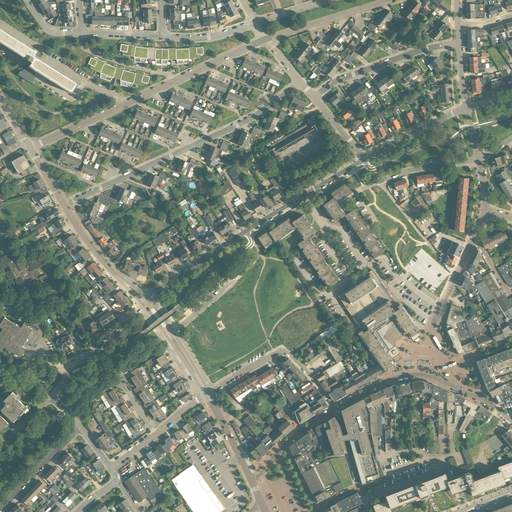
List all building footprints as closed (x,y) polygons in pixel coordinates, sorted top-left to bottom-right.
[(150,0),(143,0),(144,5),(141,5),(141,8),(151,7),(150,0)] [(442,1),(440,0),(431,0),(431,1),(434,3),(430,8),(434,11),(442,1)] [(224,4),(228,11),(234,8),(231,1),(224,4)] [(410,8),(415,13),(421,5),(416,1),(410,8)] [(449,7),(442,1),(434,11),(437,13),(441,9),(445,12),(449,7)] [(46,2),(39,6),(43,11),(49,7),(46,2)] [(497,14),(495,7),(494,3),(491,4),(492,8),(489,9),(489,7),(485,7),(485,14),(491,13),(491,15),(497,14)] [(485,19),(485,14),(485,7),(485,5),(467,4),(467,19),(485,19)] [(495,7),(497,14),(503,12),(501,5),(495,7)] [(54,11),(51,6),(49,7),(43,11),(46,16),(48,15),(51,20),(57,16),(54,11)] [(228,11),(223,13),(220,15),(218,16),(219,20),(220,21),(218,22),(219,24),(221,23),(221,24),(227,20),(225,16),(222,18),(221,17),(229,13),(231,18),(238,14),(234,8),(228,11)] [(415,13),(410,8),(404,16),(409,20),(415,13)] [(208,11),(208,12),(210,26),(216,25),(215,14),(212,14),(211,9),(208,10),(208,11)] [(381,17),(386,21),(392,14),(387,10),(381,17)] [(181,14),(171,15),(171,21),(173,21),(173,25),(181,25),(181,14)] [(438,29),(443,34),(448,27),(444,23),(447,20),(442,16),(439,20),(443,23),(438,29)] [(72,17),(64,17),(65,24),(67,23),(67,26),(72,26),(72,23),(72,17)] [(386,21),(381,17),(376,24),(372,21),(368,26),(374,31),(378,26),(381,28),(386,21)] [(497,27),(499,34),(502,43),(505,42),(502,33),(505,32),(503,25),(497,27)] [(34,70),(72,94),(79,83),(36,56),(38,52),(0,27),(0,42),(32,63),(29,67),(30,68),(29,70),(26,69),(18,74),(33,84),(35,74),(32,73),(34,70)] [(443,34),(438,29),(434,27),(428,34),(425,31),(423,33),(429,38),(431,36),(437,41),(443,34)] [(491,29),(493,36),(499,34),(497,27),(491,29)] [(408,36),(412,40),(418,33),(413,29),(408,36)] [(333,37),(338,41),(344,34),(339,30),(333,37)] [(469,43),(476,42),(476,38),(484,38),(484,36),(490,35),(488,30),(484,30),(476,30),(468,30),(469,43)] [(363,44),(371,51),(377,44),(370,38),(374,35),(370,32),(367,36),(369,37),(363,44)] [(404,33),(400,39),(402,41),(401,42),(407,47),(412,40),(408,36),(404,33)] [(343,45),(338,41),(333,37),(327,44),(332,48),(334,45),(339,49),(343,45)] [(317,41),(323,46),(326,43),(320,38),(317,41)] [(323,46),(317,41),(315,44),(321,49),(323,46)] [(476,42),(469,43),(470,53),(478,52),(478,48),(481,48),(480,42),(476,42)] [(301,51),(306,55),(308,57),(315,49),(312,47),(311,48),(307,44),(301,51)] [(371,51),(363,44),(357,51),(360,53),(360,54),(365,58),(371,51)] [(129,60),(132,45),(128,45),(128,46),(121,45),(120,51),(123,52),(123,56),(129,56),(128,60),(129,60)] [(132,45),(129,60),(130,60),(131,57),(134,58),(135,62),(140,63),(142,48),(136,47),(136,46),(132,45)] [(142,48),(140,63),(145,63),(147,59),(150,59),(149,65),(150,66),(152,48),(148,47),(148,48),(142,48)] [(192,48),(194,62),(195,62),(195,59),(200,58),(201,55),(204,54),(203,48),(196,48),(196,47),(192,48)] [(152,48),(150,66),(152,66),(152,59),(155,60),(156,64),(161,64),(162,49),(156,49),(156,48),(152,48)] [(182,49),(183,64),(188,64),(189,60),(192,59),(193,62),(194,62),(192,48),(188,48),(188,49),(182,49)] [(162,49),(161,64),(167,65),(168,60),(171,60),(171,66),(172,66),(172,49),(168,49),(168,50),(162,49)] [(172,49),(172,66),(173,66),(173,60),(176,60),(178,65),(183,64),(182,49),(176,50),(176,49),(172,49)] [(306,55),(301,51),(295,58),(299,61),(298,63),(301,66),(303,64),(302,63),(304,61),(301,60),(306,55)] [(350,56),(351,57),(349,59),(352,62),(353,60),(354,60),(358,55),(354,52),(350,56)] [(331,66),(336,70),(342,63),(334,57),(328,64),(331,66)] [(95,75),(101,61),(98,60),(97,61),(91,58),(88,64),(91,65),(90,69),(96,71),(94,74),(95,75)] [(247,69),(250,61),(245,59),(242,67),(247,69)] [(434,69),(441,64),(437,59),(430,64),(434,69)] [(105,80),(110,66),(104,64),(105,63),(101,61),(95,75),(96,75),(98,72),(101,74),(100,78),(105,80)] [(255,63),(250,61),(247,69),(252,71),(255,63)] [(257,73),(260,65),(255,63),(252,71),(257,73)] [(441,64),(434,69),(432,71),(437,77),(446,70),(441,64)] [(482,64),(470,65),(471,73),(485,72),(485,69),(486,69),(486,64),(483,64),(482,64)] [(260,65),(257,73),(262,75),(265,67),(260,65)] [(114,85),(120,68),(116,67),(116,68),(110,66),(105,80),(110,82),(112,78),(115,79),(113,85),(114,85)] [(336,70),(331,66),(325,73),(330,77),(336,70)] [(407,72),(412,78),(418,74),(419,75),(421,74),(418,69),(416,71),(413,67),(407,72)] [(125,87),(129,72),(124,70),(124,69),(120,68),(114,85),(115,86),(117,80),(120,81),(120,85),(125,87)] [(270,79),(273,71),(268,68),(265,76),(270,79)] [(273,71),(270,79),(275,81),(278,73),(273,71)] [(506,80),(504,72),(503,71),(500,72),(496,73),(496,74),(501,74),(503,80),(501,80),(500,78),(497,79),(498,82),(499,89),(506,88),(504,81),(507,80),(507,79),(506,80)] [(136,88),(139,74),(136,73),(135,74),(129,72),(125,87),(130,88),(133,84),(135,85),(135,88),(136,88)] [(414,82),(412,78),(407,72),(401,76),(404,80),(402,81),(405,86),(409,83),(410,85),(414,82)] [(278,73),(275,81),(280,83),(283,75),(278,73)] [(139,74),(136,88),(137,89),(138,85),(143,87),(146,83),(148,84),(150,77),(143,76),(143,75),(139,74)] [(210,86),(213,78),(208,76),(205,84),(210,86)] [(382,81),(387,88),(393,83),(388,76),(382,81)] [(218,80),(213,78),(210,86),(215,89),(218,80)] [(476,80),(472,80),(473,87),(483,85),(484,85),(484,78),(483,78),(480,79),(479,78),(476,79),(476,80)] [(218,80),(215,89),(220,91),(223,83),(218,80)] [(387,88),(382,81),(376,85),(382,93),(383,93),(385,94),(389,91),(387,88)] [(499,89),(498,82),(494,83),(494,82),(491,82),(493,90),(499,89)] [(223,83),(220,91),(225,93),(228,85),(223,83)] [(447,84),(435,85),(432,85),(432,92),(441,91),(442,103),(439,103),(439,109),(447,105),(447,103),(449,102),(447,84)] [(367,90),(363,85),(357,90),(362,97),(364,101),(368,98),(369,98),(371,97),(369,94),(371,93),(368,89),(367,90)] [(483,85),(473,87),(474,93),(474,95),(477,94),(476,92),(478,92),(478,93),(484,93),(483,85)] [(362,97),(357,90),(351,94),(358,104),(363,101),(361,98),(362,97)] [(231,102),(234,94),(229,92),(225,100),(231,102)] [(174,103),(178,95),(173,93),(169,101),(174,103)] [(338,98),(341,96),(339,93),(330,100),(336,108),(339,106),(337,103),(340,101),(338,98)] [(239,96),(234,94),(231,102),(235,104),(239,96)] [(183,98),(178,95),(174,103),(179,106),(183,98)] [(239,96),(235,104),(240,106),(244,98),(239,96)] [(183,98),(179,106),(184,108),(188,100),(183,98)] [(244,98),(240,106),(246,108),(249,100),(244,98)] [(295,112),(300,101),(294,98),(289,109),(295,112)] [(435,110),(430,99),(426,101),(432,112),(435,110)] [(188,100),(184,108),(189,110),(193,102),(188,100)] [(300,101),(295,112),(294,113),(300,116),(306,105),(300,101)] [(421,117),(428,114),(424,106),(417,109),(421,117)] [(345,120),(352,114),(347,108),(341,114),(345,120)] [(195,119),(198,111),(193,109),(190,117),(195,119)] [(139,120),(142,112),(137,110),(134,118),(139,120)] [(203,113),(198,111),(195,119),(200,121),(203,113)] [(147,114),(142,112),(139,120),(144,122),(147,114)] [(203,113),(200,121),(205,123),(208,115),(203,113)] [(403,117),(407,124),(414,121),(410,113),(403,117)] [(147,114),(144,122),(149,125),(152,117),(147,114)] [(208,115),(205,123),(210,125),(213,117),(208,115)] [(267,147),(266,148),(268,152),(272,158),(279,153),(292,145),(300,141),(313,133),(320,129),(317,123),(313,116),(307,120),(309,123),(277,141),(276,139),(265,145),(267,147)] [(267,123),(275,126),(278,119),(270,116),(267,123)] [(152,117),(149,125),(154,127),(158,119),(152,117)] [(400,128),(396,120),(389,124),(393,131),(400,128)] [(275,126),(267,123),(265,129),(273,132),(275,126)] [(386,135),(384,131),(388,130),(385,124),(381,126),(382,127),(375,131),(379,138),(386,135)] [(160,136),(163,128),(158,126),(154,134),(160,136)] [(104,137),(107,129),(102,127),(98,135),(104,137)] [(168,130),(163,128),(160,136),(165,138),(168,130)] [(112,131),(107,129),(104,137),(109,139),(112,131)] [(372,142),(371,139),(374,137),(370,129),(367,131),(368,134),(361,138),(365,146),(372,142)] [(6,130),(0,133),(0,138),(3,143),(13,137),(10,131),(8,132),(6,130)] [(168,130),(165,138),(170,140),(173,132),(168,130)] [(112,131),(109,139),(113,141),(117,133),(112,131)] [(173,132),(170,140),(175,142),(178,134),(173,132)] [(240,138),(248,142),(251,135),(243,132),(240,138)] [(117,133),(113,141),(119,144),(122,136),(117,133)] [(13,137),(3,143),(6,149),(2,151),(4,154),(17,147),(15,144),(17,143),(13,137)] [(248,142),(240,138),(238,145),(246,148),(248,142)] [(124,153),(127,145),(122,143),(119,151),(124,153)] [(229,146),(222,144),(220,150),(212,146),(209,152),(213,154),(216,155),(220,157),(222,151),(226,152),(229,146)] [(132,147),(127,145),(124,153),(129,155),(132,147)] [(132,147),(129,155),(134,157),(137,149),(132,147)] [(137,149),(134,157),(139,160),(142,152),(137,149)] [(64,162),(67,154),(62,152),(58,160),(64,162)] [(216,155),(213,154),(209,152),(207,159),(206,163),(215,166),(216,162),(214,161),(216,155)] [(72,156),(67,154),(64,162),(69,164),(72,156)] [(23,156),(21,157),(21,156),(17,159),(16,157),(8,161),(16,175),(21,173),(23,176),(28,173),(26,169),(28,168),(30,166),(23,156)] [(73,166),(77,158),(72,156),(69,164),(73,166)] [(505,156),(492,160),(493,165),(494,167),(500,165),(501,167),(507,165),(505,161),(506,160),(505,156)] [(77,158),(73,166),(79,168),(82,160),(77,158)] [(179,166),(189,170),(191,164),(196,166),(197,163),(190,160),(188,163),(182,160),(179,166)] [(86,174),(89,166),(84,164),(80,172),(86,174)] [(89,166),(86,174),(91,176),(94,168),(89,166)] [(189,170),(179,166),(176,172),(183,175),(181,180),(186,183),(190,181),(191,178),(187,177),(190,171),(189,170)] [(94,168),(91,176),(96,178),(99,170),(94,168)] [(233,179),(240,175),(237,169),(236,169),(231,173),(230,173),(233,179)] [(153,182),(156,183),(160,185),(163,179),(166,180),(168,175),(161,171),(159,177),(152,174),(149,180),(153,182)] [(502,178),(499,180),(501,184),(500,184),(510,201),(511,199),(511,188),(511,187),(511,183),(504,171),(500,174),(502,178)] [(434,174),(435,182),(441,181),(442,183),(442,187),(444,187),(444,181),(443,176),(441,176),(440,173),(434,174)] [(240,175),(233,179),(238,186),(245,182),(240,175)] [(274,186),(268,190),(275,201),(281,197),(275,188),(278,186),(274,178),(271,180),(274,186)] [(459,196),(468,196),(468,193),(467,192),(467,189),(469,189),(469,186),(467,186),(468,183),(469,183),(469,179),(461,178),(459,196)] [(399,182),(402,189),(405,197),(408,195),(406,192),(407,192),(405,188),(408,187),(405,179),(399,182)] [(43,187),(40,180),(34,183),(34,184),(32,185),(28,187),(31,193),(37,190),(43,187)] [(156,183),(153,182),(149,180),(146,186),(153,189),(156,183)] [(402,189),(399,182),(391,185),(393,190),(395,189),(396,191),(399,190),(400,194),(401,194),(402,195),(398,196),(400,201),(405,197),(402,189)] [(217,190),(221,197),(233,189),(229,183),(217,190)] [(345,216),(346,215),(344,214),(343,214),(336,204),(353,193),(351,191),(350,189),(346,183),(331,194),(334,198),(323,205),(334,221),(336,219),(338,221),(345,216)] [(119,194),(129,198),(131,192),(136,194),(137,191),(131,188),(129,191),(121,188),(119,194)] [(262,190),(259,192),(263,199),(260,201),(264,208),(270,204),(268,200),(262,190)] [(142,198),(145,200),(147,196),(140,192),(135,199),(140,202),(142,198)] [(252,192),(248,194),(251,199),(249,201),(257,213),(262,209),(253,196),(254,196),(252,192)] [(35,204),(38,202),(40,207),(47,204),(48,205),(52,203),(49,197),(48,198),(47,196),(44,198),(42,194),(32,198),(35,204)] [(131,199),(129,198),(119,194),(116,200),(124,203),(122,209),(127,210),(129,209),(131,206),(129,205),(131,199)] [(459,196),(457,213),(466,214),(466,210),(465,210),(466,207),(467,207),(467,204),(466,204),(466,200),(467,201),(468,196),(459,196)] [(416,198),(410,203),(414,208),(420,203),(416,198)] [(185,200),(177,204),(181,211),(189,206),(185,200)] [(89,208),(98,212),(101,206),(91,201),(89,208)] [(239,212),(245,220),(251,217),(242,203),(238,206),(241,211),(239,212)] [(98,212),(89,208),(86,214),(91,216),(90,219),(95,225),(106,220),(97,217),(99,212),(98,212)] [(43,218),(44,220),(47,218),(48,221),(59,215),(57,212),(58,211),(56,209),(55,209),(45,215),(45,216),(43,217),(43,218)] [(346,215),(345,216),(352,226),(362,219),(355,209),(346,215)] [(223,213),(229,222),(234,220),(228,210),(223,213)] [(466,214),(457,213),(456,223),(456,229),(455,231),(464,232),(465,228),(463,228),(464,224),(465,225),(466,222),(464,222),(464,218),(466,218),(466,214)] [(302,238),(303,240),(304,241),(308,238),(313,234),(312,232),(312,231),(313,231),(302,215),(292,223),(289,219),(269,232),(268,231),(258,238),(265,248),(274,241),(275,242),(296,228),(303,237),(302,238)] [(212,225),(207,217),(206,217),(204,218),(209,227),(212,225)] [(221,223),(227,232),(232,229),(225,217),(220,221),(221,223)] [(48,229),(50,233),(54,238),(64,232),(62,228),(65,225),(61,219),(55,223),(56,223),(51,226),(52,226),(48,229)] [(362,219),(352,226),(359,237),(369,230),(362,219)] [(95,229),(95,228),(91,223),(92,223),(89,220),(84,223),(91,232),(95,229)] [(227,232),(221,223),(216,227),(221,235),(227,232)] [(97,227),(95,228),(95,229),(91,232),(97,240),(101,237),(99,234),(101,233),(97,227)] [(211,242),(207,236),(203,229),(198,233),(195,227),(192,229),(197,235),(199,234),(206,245),(211,242)] [(197,235),(192,229),(189,230),(193,236),(188,240),(194,249),(195,251),(196,252),(201,248),(194,237),(197,235)] [(369,230),(359,237),(367,248),(377,241),(369,230)] [(493,237),(497,244),(499,243),(500,244),(506,241),(505,239),(511,237),(508,231),(505,232),(493,237)] [(207,236),(211,242),(216,239),(213,232),(207,236)] [(67,246),(75,240),(72,235),(67,238),(65,236),(58,239),(63,245),(65,248),(67,246)] [(164,235),(152,241),(156,247),(167,241),(164,235)] [(497,244),(493,237),(482,243),(486,249),(488,248),(489,250),(495,247),(494,245),(497,244)] [(108,247),(115,242),(113,240),(107,244),(102,238),(98,241),(103,248),(107,245),(108,247)] [(305,255),(315,248),(312,244),(311,245),(309,242),(310,241),(308,238),(304,241),(303,240),(297,244),(302,251),(305,255)] [(75,240),(67,246),(69,248),(67,250),(70,255),(76,250),(75,248),(79,244),(75,240)] [(377,241),(367,248),(374,259),(384,252),(377,241)] [(459,254),(463,247),(452,241),(451,244),(444,241),(443,245),(449,248),(449,249),(459,254)] [(115,242),(108,247),(110,250),(107,252),(111,259),(118,254),(115,251),(114,252),(111,249),(117,245),(115,242)] [(480,261),(479,262),(480,263),(482,266),(484,264),(481,259),(482,256),(476,247),(472,255),(480,261)] [(315,248),(305,255),(312,266),(322,259),(319,254),(318,255),(317,253),(318,252),(315,248)] [(76,250),(70,255),(72,257),(75,255),(78,259),(86,253),(82,249),(78,252),(76,250)] [(185,249),(179,254),(183,260),(189,256),(185,249)] [(459,254),(449,249),(445,255),(456,261),(459,254)] [(10,253),(4,257),(10,270),(5,273),(9,280),(15,278),(16,281),(15,281),(19,288),(27,284),(29,288),(36,285),(34,281),(39,278),(42,284),(49,280),(46,275),(53,271),(50,264),(44,267),(40,260),(28,266),(24,260),(17,264),(16,261),(17,261),(14,254),(11,255),(10,253)] [(86,253),(78,259),(80,262),(77,264),(81,269),(87,264),(85,261),(90,258),(86,253)] [(456,261),(445,255),(441,253),(440,255),(450,267),(451,268),(453,267),(456,261)] [(160,256),(164,263),(167,262),(169,266),(176,262),(172,254),(165,258),(163,254),(160,256)] [(476,268),(478,272),(481,269),(477,266),(479,262),(480,261),(472,255),(470,260),(477,268),(476,268)] [(164,263),(160,256),(157,257),(160,262),(156,264),(157,265),(153,268),(156,273),(163,269),(161,265),(164,263)] [(138,259),(136,269),(139,270),(138,272),(146,274),(148,267),(144,266),(144,268),(140,267),(142,258),(139,257),(138,259)] [(136,269),(138,259),(135,258),(134,260),(132,260),(131,261),(126,260),(124,260),(122,262),(121,268),(124,268),(124,269),(132,271),(133,268),(136,269)] [(322,259),(312,266),(319,277),(330,270),(327,265),(326,266),(324,264),(326,263),(322,259)] [(508,285),(509,284),(511,287),(511,286),(511,259),(498,268),(508,285)] [(478,272),(476,268),(477,268),(470,260),(467,266),(473,275),(479,272),(478,272)] [(91,273),(97,268),(93,263),(87,268),(91,273)] [(87,276),(83,271),(85,270),(84,268),(79,271),(85,278),(87,276)] [(97,268),(91,273),(95,279),(102,274),(97,268)] [(330,270),(319,277),(327,287),(337,280),(334,276),(333,276),(332,275),(333,274),(330,270)] [(472,286),(476,288),(476,287),(473,282),(470,280),(470,278),(467,276),(468,275),(465,270),(461,279),(472,286)] [(395,341),(406,334),(408,332),(411,337),(413,340),(419,336),(417,333),(420,332),(416,326),(415,327),(401,307),(398,309),(376,275),(373,277),(369,272),(364,275),(366,278),(338,296),(363,333),(360,335),(385,372),(388,370),(386,368),(394,363),(391,358),(398,353),(395,348),(395,341)] [(511,306),(508,300),(504,293),(502,295),(489,274),(482,278),(511,327),(511,306)] [(104,288),(110,283),(106,278),(100,282),(104,288)] [(511,327),(482,278),(478,280),(480,283),(475,286),(488,308),(490,310),(493,315),(506,337),(511,334),(511,327)] [(476,288),(472,286),(461,279),(458,284),(466,289),(465,289),(469,292),(471,289),(473,291),(476,288)] [(105,299),(109,296),(107,294),(108,293),(114,289),(110,283),(104,288),(102,290),(106,295),(102,297),(105,299)] [(94,292),(99,298),(101,296),(94,288),(91,290),(94,292)] [(118,302),(124,297),(120,291),(114,296),(118,302)] [(472,306),(474,304),(469,296),(466,298),(470,304),(471,304),(472,306)] [(122,307),(128,302),(124,297),(118,302),(122,307)] [(450,311),(463,316),(461,309),(452,305),(450,311)] [(102,313),(108,322),(114,318),(110,312),(108,309),(102,313)] [(465,320),(463,316),(450,311),(448,318),(461,322),(465,320)] [(108,322),(102,313),(102,312),(96,316),(102,326),(108,322)] [(506,337),(493,315),(488,319),(492,325),(494,328),(500,339),(506,337)] [(484,328),(482,324),(477,316),(465,320),(466,323),(468,330),(464,331),(468,340),(473,350),(480,347),(476,339),(474,335),(475,332),(484,328)] [(84,320),(84,322),(86,325),(86,326),(91,334),(94,331),(97,329),(94,324),(94,323),(92,320),(91,320),(89,317),(84,320)] [(0,327),(3,329),(0,333),(0,350),(1,351),(4,347),(20,357),(26,349),(25,348),(28,343),(33,346),(32,347),(33,347),(35,343),(34,342),(39,335),(36,333),(38,329),(25,321),(21,328),(4,318),(0,324),(0,327)] [(456,324),(461,322),(448,318),(447,322),(447,323),(447,324),(448,325),(454,327),(456,324)] [(492,325),(488,319),(485,321),(490,329),(495,341),(500,339),(494,328),(492,325)] [(465,320),(461,322),(456,324),(454,327),(456,331),(459,338),(462,345),(466,353),(473,350),(468,340),(464,331),(468,330),(466,323),(465,320)] [(78,328),(72,331),(78,341),(84,338),(81,333),(82,333),(80,330),(82,329),(78,321),(75,323),(78,328)] [(490,329),(485,321),(482,324),(484,328),(475,332),(474,335),(476,339),(480,347),(480,348),(495,341),(490,329)] [(335,325),(340,334),(344,331),(341,326),(343,325),(341,322),(336,324),(335,325)] [(340,334),(335,325),(329,328),(324,333),(320,336),(327,347),(335,360),(330,363),(332,366),(325,371),(328,375),(330,377),(332,375),(335,374),(341,370),(344,368),(347,367),(358,388),(364,385),(354,366),(351,361),(346,364),(330,340),(340,334)] [(454,327),(448,325),(447,327),(446,327),(449,334),(456,331),(454,327)] [(63,338),(67,346),(73,343),(72,342),(76,340),(72,334),(67,337),(63,329),(60,331),(58,326),(56,327),(60,334),(61,334),(63,338)] [(459,338),(456,331),(449,334),(453,341),(459,338)] [(67,346),(63,338),(56,341),(58,345),(59,344),(61,349),(67,346)] [(462,345),(459,338),(453,341),(456,348),(462,345)] [(305,354),(302,356),(307,361),(313,355),(310,352),(316,346),(313,344),(304,353),(305,354)] [(466,353),(462,345),(456,348),(460,355),(466,353)] [(511,348),(489,357),(489,358),(493,367),(495,373),(511,365),(511,348)] [(159,363),(166,358),(164,354),(163,355),(161,352),(154,357),(155,360),(156,359),(159,363)] [(166,358),(159,363),(161,367),(162,367),(164,369),(170,365),(168,363),(169,362),(166,358)] [(486,385),(494,380),(495,380),(491,368),(493,367),(489,358),(486,359),(486,358),(477,361),(486,385)] [(284,362),(289,367),(292,364),(288,359),(284,362)] [(374,368),(379,376),(382,374),(373,359),(369,361),(374,368)] [(289,367),(284,362),(283,361),(279,364),(283,369),(281,371),(285,376),(292,371),(289,367)] [(293,372),(297,369),(293,363),(292,364),(289,367),(292,371),(293,372)] [(354,366),(364,385),(369,382),(360,366),(358,363),(354,366)] [(360,366),(369,382),(374,379),(369,371),(364,364),(360,366)] [(170,365),(164,369),(166,372),(165,372),(167,376),(175,371),(172,367),(171,368),(170,365)] [(347,367),(344,368),(347,373),(343,375),(353,391),(358,388),(347,367)] [(134,383),(143,377),(137,368),(131,372),(134,375),(133,377),(131,378),(134,383)] [(269,370),(274,378),(275,381),(279,381),(282,378),(280,374),(278,376),(273,368),(269,370)] [(292,371),(285,376),(291,383),(292,381),(302,373),(298,368),(297,369),(293,372),(292,371)] [(369,371),(374,379),(379,376),(374,368),(369,371)] [(265,373),(270,381),(274,378),(269,370),(265,373)] [(341,370),(335,374),(339,378),(336,381),(338,384),(340,383),(347,394),(353,391),(343,375),(341,370)] [(175,371),(167,376),(170,380),(166,383),(168,385),(173,382),(178,378),(176,376),(178,375),(175,371)] [(324,378),(328,375),(325,371),(318,375),(317,373),(314,375),(319,382),(324,378)] [(265,373),(261,375),(265,383),(270,381),(265,373)] [(292,381),(299,390),(302,388),(300,385),(303,383),(301,381),(306,377),(302,373),(292,381)] [(324,389),(329,386),(330,388),(338,384),(336,381),(339,378),(335,374),(332,375),(335,379),(327,384),(325,381),(321,384),(324,389)] [(255,386),(259,383),(260,383),(257,378),(255,375),(251,378),(255,386)] [(261,375),(257,378),(260,383),(259,383),(261,386),(265,383),(261,375)] [(142,388),(144,387),(146,385),(145,384),(147,383),(143,377),(134,383),(137,387),(139,386),(141,386),(142,388)] [(178,378),(173,382),(174,385),(173,385),(176,389),(184,384),(181,380),(180,381),(178,378)] [(247,380),(251,388),(255,386),(251,378),(247,380)] [(243,383),(247,391),(251,388),(247,380),(243,383)] [(494,380),(486,385),(490,392),(499,387),(497,384),(496,384),(494,380)] [(412,388),(413,394),(411,394),(412,398),(418,398),(425,397),(428,392),(429,391),(428,382),(426,383),(426,382),(422,381),(417,381),(414,381),(414,387),(412,388)] [(302,388),(299,390),(302,394),(314,386),(311,382),(306,385),(305,384),(304,384),(303,383),(300,385),(302,388)] [(400,390),(401,394),(410,392),(409,383),(407,383),(407,382),(399,384),(401,390),(400,390)] [(499,387),(490,392),(493,398),(499,395),(507,391),(508,391),(509,390),(509,391),(511,390),(511,389),(511,382),(505,384),(499,387)] [(239,385),(243,393),(247,391),(243,383),(239,385)] [(314,415),(302,396),(298,393),(294,395),(292,390),(287,383),(280,388),(293,408),(297,419),(299,424),(314,415)] [(333,391),(328,394),(334,401),(335,401),(347,394),(340,383),(338,384),(330,388),(333,391)] [(184,384),(176,389),(178,393),(179,393),(180,394),(181,395),(187,391),(185,389),(186,388),(184,384)] [(429,403),(430,409),(439,409),(439,387),(432,384),(432,392),(429,402),(429,403)] [(239,396),(243,393),(239,385),(234,388),(239,396)] [(382,390),(386,398),(391,396),(394,402),(399,400),(398,398),(398,395),(394,385),(382,390)] [(309,394),(312,392),(316,389),(314,386),(302,394),(301,395),(302,396),(314,415),(319,412),(312,401),(313,400),(309,394)] [(329,386),(324,389),(328,394),(333,391),(330,388),(329,386)] [(142,399),(151,393),(147,387),(145,388),(144,387),(142,388),(140,390),(141,392),(141,393),(139,395),(142,399)] [(439,387),(439,409),(438,434),(444,434),(444,402),(447,402),(446,390),(439,387)] [(107,401),(116,395),(113,390),(110,392),(109,392),(107,388),(101,392),(107,401)] [(239,396),(234,388),(230,390),(235,398),(239,396)] [(383,418),(384,418),(384,413),(389,413),(389,405),(386,400),(387,400),(386,398),(382,390),(376,393),(383,410),(383,418)] [(446,390),(447,402),(447,409),(455,409),(454,406),(454,394),(446,390)] [(187,391),(181,395),(179,396),(178,397),(180,399),(182,398),(184,402),(192,397),(189,393),(188,394),(187,391)] [(499,395),(493,398),(496,404),(502,401),(503,402),(511,398),(507,391),(499,395)] [(4,416),(9,421),(10,419),(14,422),(17,418),(19,415),(20,416),(24,412),(23,412),(27,408),(26,407),(27,406),(26,405),(25,407),(18,400),(20,398),(19,399),(16,397),(16,396),(12,392),(4,401),(2,403),(5,405),(1,410),(3,412),(0,414),(0,429),(1,430),(7,424),(8,424),(2,418),(4,416)] [(313,395),(312,392),(309,394),(313,400),(312,401),(319,412),(323,409),(313,395)] [(318,392),(313,395),(323,409),(324,410),(328,407),(328,405),(318,392)] [(150,405),(154,402),(153,400),(155,399),(151,393),(142,399),(145,404),(147,402),(148,402),(150,405)] [(377,412),(378,436),(382,436),(382,424),(384,424),(384,418),(383,418),(383,410),(376,393),(370,396),(377,412)] [(454,406),(455,409),(455,414),(462,414),(462,406),(462,404),(465,399),(463,398),(461,399),(456,396),(456,395),(454,394),(454,406)] [(116,395),(107,401),(111,407),(112,406),(113,407),(115,406),(117,404),(116,402),(116,401),(119,399),(116,395)] [(370,429),(371,433),(372,436),(378,436),(377,412),(370,396),(369,395),(363,399),(362,399),(370,413),(370,423),(370,429)] [(276,417),(289,432),(294,428),(287,421),(290,419),(287,415),(286,416),(269,397),(267,398),(275,407),(272,411),(275,413),(273,414),(275,415),(276,417)] [(361,426),(370,423),(370,413),(362,399),(341,411),(346,430),(359,426),(359,427),(361,426)] [(462,406),(469,409),(467,413),(458,430),(466,434),(465,431),(465,428),(466,426),(469,423),(472,418),(479,407),(475,405),(475,404),(465,399),(462,404),(462,406)] [(152,414),(161,408),(157,402),(155,403),(154,402),(150,405),(151,407),(151,408),(149,410),(152,414)] [(117,404),(115,406),(116,407),(115,409),(119,415),(128,408),(125,404),(122,406),(121,405),(119,403),(117,404)] [(105,433),(109,430),(94,405),(92,411),(105,433)] [(479,406),(479,407),(472,418),(477,421),(480,418),(485,410),(479,406)] [(128,408),(119,415),(123,421),(124,420),(125,421),(129,418),(128,416),(128,415),(131,413),(128,408)] [(161,408),(152,414),(154,419),(157,417),(158,417),(161,421),(166,417),(161,408)] [(485,410),(480,418),(486,421),(491,414),(485,410)] [(275,444),(263,430),(258,424),(245,411),(239,416),(241,418),(247,425),(251,430),(254,433),(257,437),(269,449),(275,444)] [(202,427),(207,424),(204,419),(207,417),(203,412),(196,417),(199,422),(197,423),(200,428),(202,427)] [(269,421),(271,422),(285,436),(289,432),(276,417),(275,415),(269,421)] [(323,424),(326,433),(334,455),(347,453),(343,441),(347,440),(349,439),(362,484),(373,481),(368,482),(367,478),(378,474),(367,435),(371,433),(370,429),(370,423),(361,426),(359,427),(359,426),(346,430),(347,434),(345,435),(342,435),(339,425),(334,417),(323,424)] [(129,418),(125,421),(126,423),(125,424),(129,430),(138,424),(135,419),(132,421),(131,420),(129,418)] [(207,437),(213,433),(210,429),(213,427),(209,422),(207,424),(202,427),(205,432),(203,433),(206,438),(207,438),(207,437)] [(275,444),(285,436),(271,422),(263,430),(275,444)] [(138,424),(129,430),(134,438),(140,434),(138,431),(138,430),(141,428),(138,424)] [(180,432),(184,438),(184,439),(189,436),(188,434),(193,431),(188,424),(183,427),(185,429),(180,432)] [(315,428),(318,436),(326,433),(323,424),(319,426),(315,428)] [(465,431),(466,434),(479,426),(478,424),(469,429),(465,431)] [(251,443),(262,456),(269,449),(257,437),(254,433),(251,430),(247,425),(241,431),(249,440),(251,443)] [(314,448),(315,448),(316,447),(317,447),(317,444),(318,444),(317,438),(316,437),(318,436),(315,428),(312,430),(311,429),(307,432),(308,433),(309,434),(308,435),(311,439),(314,448)] [(505,440),(511,434),(511,432),(510,430),(509,430),(509,429),(507,430),(508,431),(502,436),(505,440)] [(109,430),(105,433),(95,440),(99,446),(112,436),(114,435),(109,430)] [(184,438),(180,432),(178,430),(173,434),(175,436),(171,439),(174,445),(175,446),(180,443),(179,441),(184,438)] [(210,442),(209,443),(212,448),(219,444),(216,439),(218,437),(215,432),(213,433),(207,437),(207,438),(210,442)] [(312,449),(314,448),(311,439),(308,435),(309,434),(308,433),(307,433),(308,434),(304,436),(301,438),(309,452),(312,450),(312,449)] [(511,434),(505,440),(509,446),(508,447),(507,446),(503,450),(505,452),(508,450),(511,448),(511,446),(511,434)] [(112,436),(99,446),(104,451),(106,450),(107,451),(108,453),(113,449),(110,445),(115,441),(112,436)] [(174,445),(171,439),(169,437),(164,441),(166,443),(162,446),(165,452),(166,453),(171,450),(170,448),(174,445)] [(310,453),(309,452),(301,438),(295,443),(303,455),(304,457),(310,453)] [(262,456),(251,443),(249,440),(243,444),(256,461),(257,461),(259,462),(262,456)] [(303,455),(295,443),(295,442),(289,446),(289,448),(294,459),(303,455)] [(81,444),(75,449),(78,453),(79,452),(81,454),(82,454),(84,453),(87,458),(93,453),(87,446),(84,448),(81,444)] [(165,452),(162,446),(160,444),(155,448),(157,450),(152,453),(156,459),(157,460),(162,457),(161,455),(165,452)] [(301,474),(303,473),(320,464),(314,451),(316,450),(315,448),(314,448),(312,449),(312,450),(309,452),(310,453),(304,457),(304,458),(300,460),(296,463),(301,474)] [(156,459),(152,453),(151,451),(146,454),(148,457),(143,460),(147,467),(153,464),(151,462),(156,459)] [(62,458),(67,463),(70,460),(73,462),(75,460),(67,453),(62,458)] [(67,463),(62,458),(58,463),(63,468),(62,468),(65,470),(67,468),(64,466),(67,463)] [(96,469),(102,465),(99,460),(96,462),(93,459),(85,465),(87,468),(91,465),(92,464),(96,469)] [(313,494),(320,490),(330,485),(331,486),(332,486),(336,493),(344,489),(330,460),(329,459),(320,464),(303,473),(305,477),(304,477),(313,494)] [(471,476),(469,472),(446,480),(443,473),(429,479),(429,480),(423,483),(422,481),(418,483),(418,484),(385,497),(387,501),(373,507),(374,511),(391,511),(390,508),(419,496),(423,494),(426,493),(427,494),(448,486),(450,494),(458,491),(468,487),(472,496),(505,483),(504,480),(511,476),(511,463),(499,468),(500,472),(472,483),(469,476),(471,476)] [(464,466),(466,471),(475,468),(473,463),(467,465),(464,466)] [(220,511),(225,509),(201,475),(197,478),(192,471),(190,467),(193,465),(192,464),(190,466),(170,481),(177,491),(192,511),(220,511)] [(102,465),(96,469),(100,475),(106,470),(102,465)] [(54,467),(49,472),(54,477),(57,474),(59,476),(61,474),(54,467)] [(144,468),(124,481),(139,503),(147,497),(150,501),(152,503),(163,496),(144,468)] [(68,471),(65,474),(70,479),(73,475),(68,471)] [(54,477),(49,472),(44,477),(52,484),(53,482),(51,480),(54,477)] [(81,482),(86,487),(91,482),(84,475),(79,480),(81,482)] [(35,486),(40,491),(43,488),(46,490),(47,489),(40,481),(35,486)] [(86,487),(81,482),(77,487),(81,492),(86,487)] [(55,484),(51,488),(56,493),(60,489),(55,484)] [(320,490),(324,499),(335,494),(331,486),(330,485),(320,490)] [(40,491),(35,486),(31,491),(36,496),(40,491)] [(66,495),(72,501),(77,497),(70,490),(66,495)] [(316,503),(324,499),(320,490),(313,494),(312,494),(316,503)] [(36,496),(31,491),(26,496),(31,500),(36,496)] [(72,501),(66,495),(63,493),(60,496),(59,496),(58,497),(60,498),(60,499),(61,500),(68,506),(72,501)] [(320,511),(348,511),(358,507),(361,505),(362,505),(357,493),(338,503),(328,507),(320,511)] [(31,500),(26,496),(21,500),(29,508),(31,506),(28,503),(31,500)] [(120,511),(122,510),(130,505),(126,499),(121,502),(121,501),(115,505),(120,511)] [(96,508),(99,511),(103,511),(104,511),(106,511),(108,510),(102,503),(96,508)]
